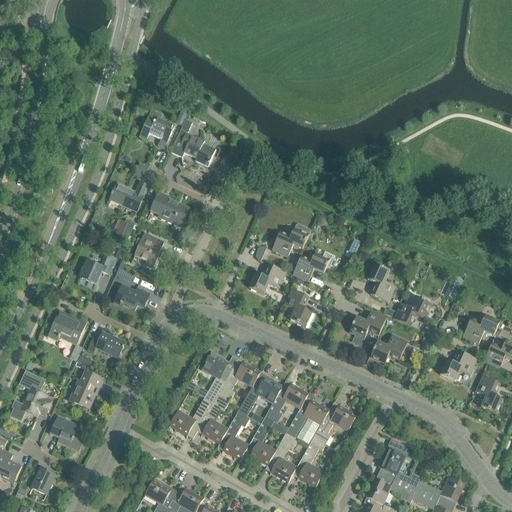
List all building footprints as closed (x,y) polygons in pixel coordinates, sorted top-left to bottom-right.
[(138,92),(133,109),(143,111),(147,94),(138,92)] [(152,110),(149,115),(139,139),(146,142),(149,136),(161,141),(158,147),(164,150),(175,127),(160,120),(163,115),(152,110)] [(183,129),(187,131),(191,123),(186,121),(183,129)] [(182,157),(184,154),(196,159),(195,162),(208,168),(216,151),(203,145),(204,142),(181,132),(172,152),(182,157)] [(117,185),(109,201),(137,214),(144,197),(143,197),(147,187),(140,184),(136,194),(117,185)] [(159,194),(151,212),(160,216),(159,218),(181,228),(189,211),(167,201),(168,199),(159,194)] [(127,225),(120,240),(127,243),(135,225),(126,221),(124,224),(127,225)] [(287,259),(293,247),(302,251),(310,233),(309,231),(298,226),(296,227),(294,230),(291,238),(280,233),(272,252),(287,259)] [(158,255),(164,243),(145,235),(135,257),(146,262),(145,266),(153,270),(154,266),(155,266),(159,255),(158,255)] [(354,240),(349,253),(355,255),(360,243),(354,240)] [(104,244),(97,241),(95,247),(101,249),(104,244)] [(260,263),(266,248),(264,248),(263,248),(262,248),(261,249),(259,250),(258,251),(257,252),(256,254),(256,255),(256,257),(256,258),(257,260),(258,262),(259,263),(260,263)] [(126,252),(119,249),(116,258),(122,261),(126,252)] [(323,258),(315,254),(312,263),(301,258),(293,276),(296,278),(302,280),(308,283),(314,272),(323,276),(327,268),(329,269),(335,258),(325,253),(323,258)] [(100,268),(87,262),(80,277),(96,284),(101,272),(108,275),(114,262),(105,258),(100,268)] [(127,271),(130,264),(124,262),(121,269),(127,271)] [(294,271),(292,265),(286,267),(288,274),(294,271)] [(389,273),(374,266),(368,281),(376,284),(371,296),(388,304),(395,288),(385,284),(389,273)] [(249,289),(264,296),(269,285),(279,290),(286,274),(269,267),(264,278),(255,275),(249,289)] [(124,273),(118,270),(116,276),(123,279),(125,273),(124,273)] [(449,288),(458,292),(463,281),(454,277),(449,288)] [(296,278),(293,284),(299,287),(302,280),(296,278)] [(121,286),(114,303),(135,312),(138,304),(145,307),(150,295),(137,289),(135,293),(121,286)] [(290,322),(305,329),(308,330),(314,316),(303,311),(309,299),(292,291),(285,307),(295,311),(290,322)] [(400,305),(396,313),(394,319),(393,321),(410,328),(415,317),(424,320),(430,306),(415,299),(411,310),(400,305)] [(386,316),(394,319),(396,313),(389,310),(386,316)] [(59,312),(47,338),(57,343),(59,339),(76,347),(77,346),(87,324),(59,312)] [(356,319),(349,334),(355,337),(352,343),(361,347),(368,332),(378,337),(387,319),(371,312),(366,324),(356,319)] [(471,320),(462,338),(478,346),(483,334),(493,338),(500,323),(485,317),(481,325),(471,320)] [(99,341),(93,339),(87,352),(93,354),(96,350),(118,360),(125,343),(102,333),(99,341)] [(377,344),(370,359),(385,365),(389,357),(399,362),(408,343),(392,336),(387,348),(377,344)] [(483,363),(488,365),(499,370),(504,358),(511,361),(511,343),(506,341),(502,349),(492,344),(483,363)] [(76,347),(70,359),(76,362),(82,349),(77,346),(76,347)] [(212,353),(201,371),(216,379),(208,393),(204,399),(213,404),(217,397),(238,361),(232,357),(229,363),(224,361),(224,360),(212,353)] [(446,361),(440,376),(455,383),(460,372),(470,377),(477,361),(460,353),(455,365),(446,361)] [(259,373),(238,361),(217,397),(229,403),(234,394),(231,392),(237,380),(251,388),(259,373)] [(34,365),(29,362),(26,370),(31,372),(34,365)] [(260,373),(237,413),(247,418),(259,397),(273,405),(282,390),(285,384),(262,371),(260,373)] [(15,409),(12,417),(20,421),(24,413),(37,419),(39,414),(45,417),(52,403),(46,400),(47,397),(39,394),(45,381),(26,372),(20,385),(29,389),(21,407),(15,404),(13,408),(15,409)] [(85,372),(81,382),(78,381),(69,402),(86,410),(90,403),(92,404),(103,380),(85,372)] [(482,378),(475,393),(475,394),(486,398),(481,409),(496,416),(502,401),(494,397),(499,385),(482,378)] [(266,417),(265,418),(274,423),(277,425),(282,416),(279,414),(286,402),(300,410),(308,395),(286,382),(285,384),(282,390),(273,405),(270,410),(266,417)] [(190,391),(191,392),(194,385),(190,383),(186,389),(190,391)] [(288,431),(286,435),(294,440),(306,419),(320,427),(329,412),(312,402),(316,396),(310,393),(309,395),(308,395),(300,410),(288,431)] [(213,404),(197,433),(219,445),(228,430),(214,422),(220,411),(223,412),(229,403),(217,397),(213,404)] [(197,433),(213,404),(204,399),(192,420),(178,412),(169,427),(181,434),(192,440),(197,433)] [(320,427),(313,440),(325,446),(330,437),(327,435),(333,424),(348,432),(350,428),(356,417),(344,410),(333,404),(331,407),(329,412),(320,427)] [(219,446),(217,449),(240,462),(245,454),(249,447),(235,439),(242,428),(245,429),(250,420),(247,418),(237,413),(228,430),(219,445),(219,446)] [(57,443),(79,453),(87,435),(77,431),(79,427),(58,417),(49,435),(59,440),(57,443)] [(249,447),(245,454),(267,467),(276,452),(262,444),(271,429),(274,423),(265,418),(261,426),(249,447)] [(274,423),(271,429),(284,437),(286,435),(288,431),(277,425),(274,423)] [(267,467),(265,471),(288,484),(292,476),(297,469),(283,461),(289,449),(292,451),(298,441),(294,440),(286,435),(284,437),(276,452),(267,467)] [(297,469),(292,476),(293,476),(304,482),(315,489),(324,474),(310,466),(318,451),(321,453),(325,446),(313,440),(309,448),(297,469)] [(381,469),(378,475),(416,492),(420,483),(422,479),(412,474),(410,479),(398,473),(405,458),(407,459),(411,450),(393,442),(389,451),(383,463),(382,466),(384,466),(382,470),(381,469)] [(0,450),(0,479),(1,478),(8,482),(9,480),(15,482),(22,467),(10,462),(13,456),(0,450)] [(31,489),(46,496),(52,484),(54,484),(57,477),(52,475),(53,474),(42,468),(41,470),(40,470),(31,489)] [(410,504),(411,501),(416,492),(378,475),(375,481),(377,482),(375,485),(374,484),(372,487),(373,487),(367,499),(371,500),(383,506),(389,491),(402,497),(400,500),(410,504)] [(420,483),(416,492),(453,509),(456,503),(454,502),(456,499),(458,500),(459,497),(458,497),(464,485),(448,478),(442,493),(420,483)] [(159,505),(154,511),(166,511),(176,495),(165,488),(153,482),(145,497),(159,505)] [(166,511),(177,511),(181,507),(189,511),(196,511),(202,503),(204,500),(181,487),(176,495),(166,511)] [(23,501),(26,493),(19,490),(16,498),(23,501)] [(451,511),(453,509),(416,492),(411,501),(433,511),(451,511)] [(2,495),(0,500),(0,509),(5,511),(11,499),(2,495)] [(396,511),(383,506),(371,500),(368,506),(370,507),(368,511),(366,510),(365,511),(396,511)] [(216,511),(202,503),(196,511),(216,511)]
